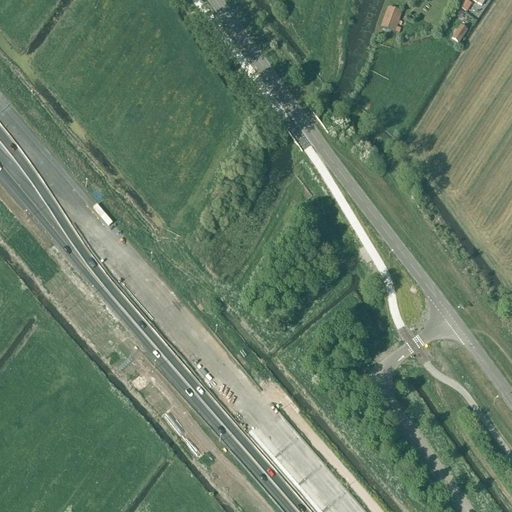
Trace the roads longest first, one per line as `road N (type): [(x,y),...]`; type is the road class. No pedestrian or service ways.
road 1 (motorway): [(334,511),(0,126)]
road 2 (motorway): [(0,164),(301,511)]
road 3 (tertiary): [(450,317),(215,0)]
road 4 (unclassified): [(466,511),(392,406),(380,375),(450,317)]
